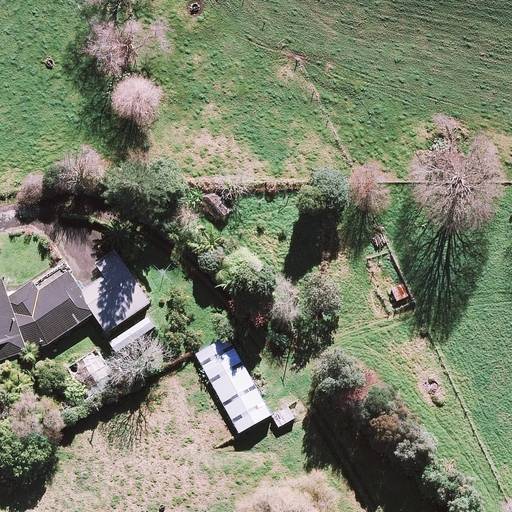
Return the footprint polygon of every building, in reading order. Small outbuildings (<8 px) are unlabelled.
[(233,211),(216,191),(203,201),(220,221),(233,211)] [(106,280),(81,294),(95,319),(105,337),(153,310),(120,252),(97,265),(106,280)] [(0,282),(0,362),(28,353),(95,319),(81,294),(70,275),(40,295),(32,285),(10,299),(5,281),(0,282)] [(156,331),(148,318),(110,343),(119,356),(156,331)] [(272,417),(229,338),(197,356),(240,435),(272,417)] [(114,387),(97,351),(66,367),(83,402),(114,387)]
